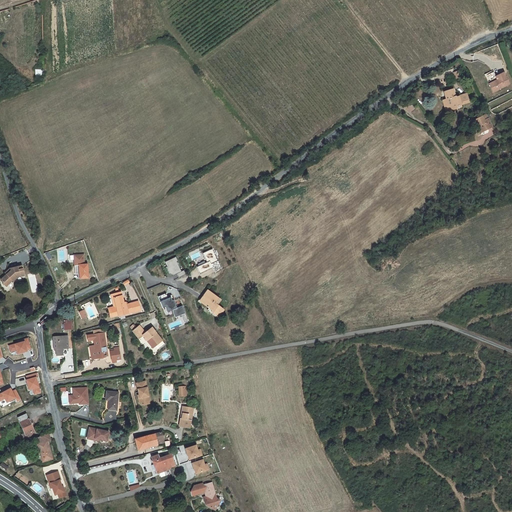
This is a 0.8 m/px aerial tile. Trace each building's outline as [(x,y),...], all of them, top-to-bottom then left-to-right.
[(493,72),(485,76),(489,84),(493,92),(509,84),(504,72),(496,76),(493,72)] [(452,89),(444,92),(446,100),(445,100),(447,106),(450,106),(451,110),(456,108),(456,106),(461,105),(469,102),(466,94),(458,96),(458,97),(456,98),(455,97),(452,89)] [(445,100),(442,101),(446,112),(451,110),(450,106),(447,106),(445,100)] [(493,127),(487,114),(475,119),(475,120),(481,133),(482,132),(493,127)] [(222,269),(212,249),(203,253),(207,262),(197,267),(200,274),(213,268),(215,273),(222,269)] [(177,262),(178,262),(176,257),(165,263),(167,267),(166,268),(169,275),(174,275),(177,274),(179,278),(186,275),(184,270),(181,272),(177,262)] [(80,265),(79,265),(79,273),(80,278),(80,279),(88,278),(87,264),(85,264),(84,261),(79,262),(80,265)] [(10,269),(11,271),(7,274),(0,280),(6,286),(12,280),(13,281),(17,277),(24,275),(21,266),(11,269),(10,268),(10,269)] [(218,317),(223,310),(217,305),(219,301),(216,298),(217,297),(208,290),(204,296),(206,297),(201,303),(212,311),(211,312),(218,317)] [(140,310),(138,302),(126,305),(125,303),(123,303),(120,292),(114,294),(115,298),(114,298),(116,308),(114,308),(108,310),(110,317),(118,315),(119,316),(140,310)] [(175,317),(182,314),(185,313),(182,306),(177,308),(174,300),(172,301),(170,297),(168,298),(166,293),(158,296),(163,308),(165,307),(167,312),(172,310),(175,317)] [(133,331),(138,337),(144,332),(139,326),(133,331)] [(151,327),(145,333),(142,335),(143,335),(147,341),(148,339),(154,347),(162,340),(151,327)] [(107,352),(103,333),(102,329),(93,331),(94,335),(93,335),(97,358),(105,357),(104,356),(104,352),(107,352)] [(67,336),(53,337),(54,349),(57,349),(57,355),(63,355),(62,348),(68,348),(67,336)] [(12,346),(16,357),(31,351),(27,340),(12,346)] [(121,359),(119,347),(114,348),(114,349),(110,350),(112,360),(113,360),(113,363),(117,362),(116,360),(121,359)] [(38,375),(27,378),(31,394),(42,391),(38,375)] [(149,399),(146,381),(137,383),(139,395),(138,395),(140,404),(142,405),(147,404),(146,399),(149,399)] [(0,392),(0,396),(3,403),(18,396),(13,386),(0,392)] [(87,388),(72,388),(72,395),(68,395),(68,404),(81,404),(81,405),(88,405),(87,388)] [(117,410),(118,392),(107,391),(106,400),(109,400),(108,409),(117,410)] [(193,408),(183,407),(181,418),(180,418),(179,426),(190,428),(193,408)] [(18,418),(27,437),(35,433),(26,414),(18,418)] [(109,432),(89,428),(87,439),(95,440),(95,439),(99,440),(107,441),(109,432)] [(37,438),(38,443),(37,444),(43,462),(52,459),(47,441),(50,440),(48,432),(37,438)] [(135,439),(138,450),(157,445),(157,444),(165,443),(162,432),(135,439)] [(196,446),(187,449),(188,452),(186,452),(189,459),(197,457),(195,452),(197,451),(196,446)] [(175,465),(172,454),(166,456),(159,458),(158,455),(151,457),(153,461),(152,461),(153,464),(155,469),(157,474),(171,469),(170,467),(175,465)] [(202,460),(193,463),(194,466),(193,467),(196,474),(205,471),(203,466),(204,465),(202,460)] [(50,483),(52,488),(55,495),(58,494),(59,498),(66,496),(65,491),(63,491),(62,486),(60,480),(61,480),(58,471),(49,474),(52,482),(50,483)] [(216,495),(212,482),(203,485),(203,483),(194,486),(191,492),(196,495),(205,492),(206,496),(207,496),(208,500),(205,505),(215,510),(220,502),(218,501),(219,499),(215,498),(216,497),(216,496),(216,495)]
